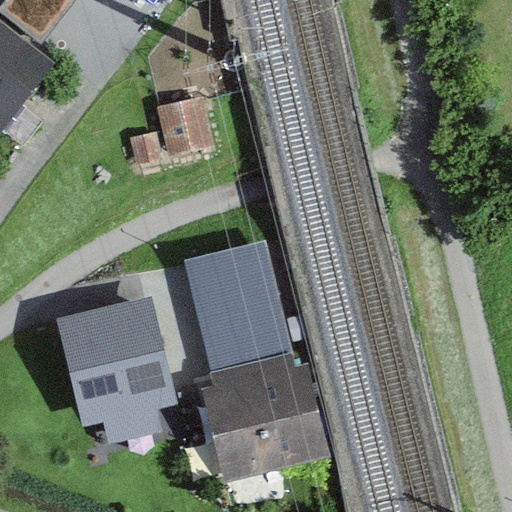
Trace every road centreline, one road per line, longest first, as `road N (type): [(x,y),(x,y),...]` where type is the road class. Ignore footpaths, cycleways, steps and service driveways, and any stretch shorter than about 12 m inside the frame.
road 1 (residential): [(0,323),(91,258),(165,221),(425,153)]
road 2 (residential): [(511,489),(425,153)]
road 3 (residential): [(425,153),(392,0)]
